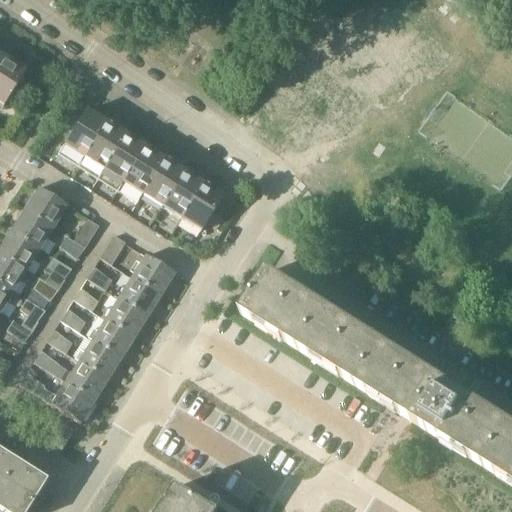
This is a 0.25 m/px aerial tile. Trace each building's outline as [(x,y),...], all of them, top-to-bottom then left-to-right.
[(24,73),(4,61),(0,67),(0,107),(2,109),(24,73)] [(63,147),(82,160),(105,124),(85,112),(63,147)] [(124,137),(105,124),(82,160),(102,172),(124,137)] [(102,172),(121,184),(144,149),(124,137),(102,172)] [(163,161),(144,149),(121,184),(141,197),(163,161)] [(183,173),(163,161),(141,197),(160,209),(183,173)] [(160,209),(180,221),(202,186),(183,173),(160,209)] [(222,198),(202,186),(180,221),(199,234),(206,224),(213,229),(219,220),(211,215),(222,198)] [(36,190),(22,212),(52,231),(65,210),(66,210),(66,209),(36,190)] [(52,231),(22,212),(9,233),(39,252),(52,231)] [(86,221),(72,243),(83,251),(97,228),(86,221)] [(39,252),(9,233),(0,246),(0,256),(25,273),(39,252)] [(110,268),(124,245),(113,238),(99,260),(110,268)] [(83,251),(72,243),(65,239),(58,249),(76,262),(83,251)] [(0,285),(12,294),(20,282),(24,284),(29,275),(25,273),(0,256),(0,285)] [(143,259),(130,280),(160,299),(174,277),(143,257),(143,259)] [(50,274),(44,284),(57,293),(63,284),(62,283),(70,272),(51,260),(45,270),(50,274)] [(110,283),(94,270),(85,281),(104,293),(110,283)] [(240,315),(388,408),(511,485),(511,426),(267,273),(240,315)] [(147,320),(160,299),(130,280),(123,291),(119,289),(113,298),(117,301),(147,320)] [(48,304),(57,293),(44,284),(38,281),(32,291),(48,304)] [(0,313),(12,294),(0,285),(0,313)] [(97,304),(80,291),(72,302),(91,314),(97,304)] [(100,319),(104,321),(133,341),(147,320),(117,301),(110,312),(106,309),(100,319)] [(26,318),(20,328),(30,334),(36,325),(35,325),(44,314),(25,302),(19,312),(26,318)] [(84,325),(67,312),(59,323),(78,335),(84,325)] [(104,321),(90,343),(120,362),(133,341),(104,321)] [(22,346),(30,334),(20,328),(12,323),(5,333),(22,346)] [(71,346),(54,333),(46,344),(64,356),(71,346)] [(77,364),(107,383),(120,362),(90,343),(77,364)] [(32,365),(64,385),(94,404),(107,383),(77,364),(70,376),(57,368),(57,367),(41,354),(32,365)] [(0,375),(3,378),(10,365),(0,360),(0,375)] [(19,387),(80,426),(94,404),(64,385),(55,399),(42,391),(44,389),(34,382),(38,377),(29,371),(26,376),(27,376),(19,387)] [(48,446),(48,447),(59,454),(72,433),(61,426),(60,427),(61,427),(49,446),(48,446)] [(0,511),(26,511),(44,483),(43,482),(40,487),(0,461),(0,511)] [(198,511),(167,492),(154,511),(198,511)]
